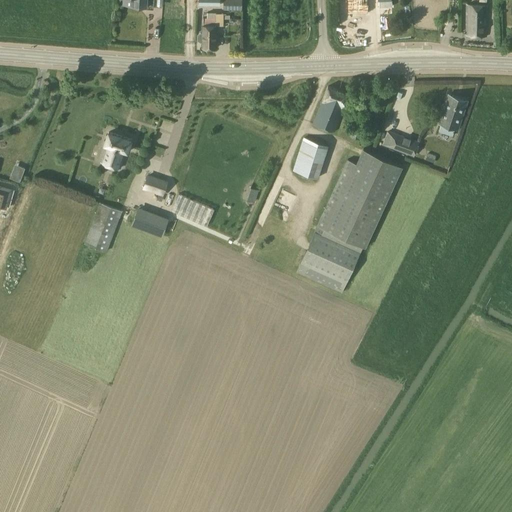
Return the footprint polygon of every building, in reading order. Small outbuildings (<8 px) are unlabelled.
[(223,0),(224,9),(242,9),(241,0),(223,0)] [(347,0),(347,13),(368,14),(367,0),(347,0)] [(466,4),(466,35),(486,37),(487,6),(466,4)] [(202,42),(202,47),(216,47),(216,25),(223,25),(223,14),(216,14),(216,19),(203,19),(203,25),(202,25),(202,32),(200,32),(198,34),(197,40),(200,42),(202,42)] [(314,124),(335,131),(344,106),(349,93),(328,86),(322,103),(323,104),(314,124)] [(439,123),(457,129),(467,100),(449,94),(439,123)] [(354,117),(349,135),(361,139),(367,121),(354,117)] [(101,162),(120,168),(125,151),(127,152),(131,140),(109,132),(104,144),(106,145),(101,162)] [(396,134),(391,146),(414,155),(418,142),(396,134)] [(310,144),(300,172),(317,178),(327,150),(310,144)] [(347,158),(300,261),(346,282),(363,245),(365,246),(402,166),(363,148),(356,162),(347,158)] [(7,169),(5,175),(15,178),(19,164),(13,163),(11,170),(7,169)] [(154,177),(148,175),(143,188),(150,190),(154,177)] [(11,188),(0,185),(0,206),(6,208),(11,188)] [(247,199),(254,201),(257,190),(251,187),(247,199)] [(214,209),(178,193),(171,210),(207,226),(214,209)] [(100,202),(84,243),(107,252),(122,211),(100,202)] [(139,208),(133,223),(161,234),(167,219),(139,208)]
